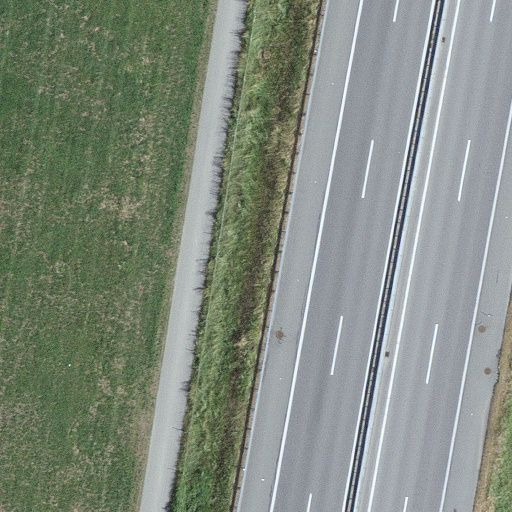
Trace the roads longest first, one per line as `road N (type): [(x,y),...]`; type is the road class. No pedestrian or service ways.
road 1 (motorway): [(398,0),(307,511)]
road 2 (motorway): [(404,511),(495,0)]
road 3 (unclassified): [(154,511),(235,0)]
